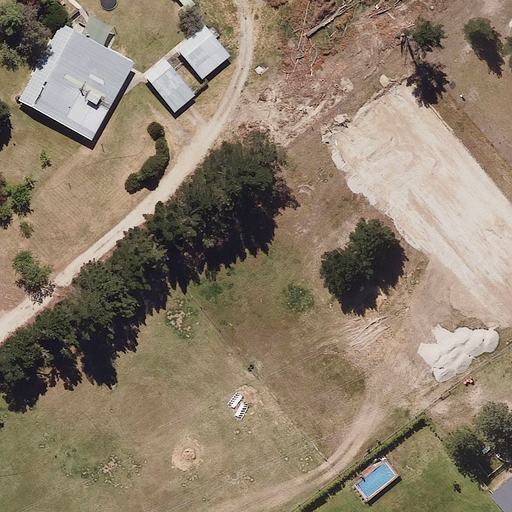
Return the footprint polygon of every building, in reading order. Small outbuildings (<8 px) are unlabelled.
[(134,61),(61,23),(21,102),(94,139),(134,61)] [(178,53),(202,79),(231,53),(207,26),(178,53)] [(202,79),(178,53),(149,80),(178,113),(202,91),(196,84),(202,79)] [(227,84),(218,73),(202,87),(211,98),(227,84)] [(105,161),(97,169),(112,185),(121,177),(105,161)] [(511,511),(511,477),(489,496),(503,511),(511,511)]
